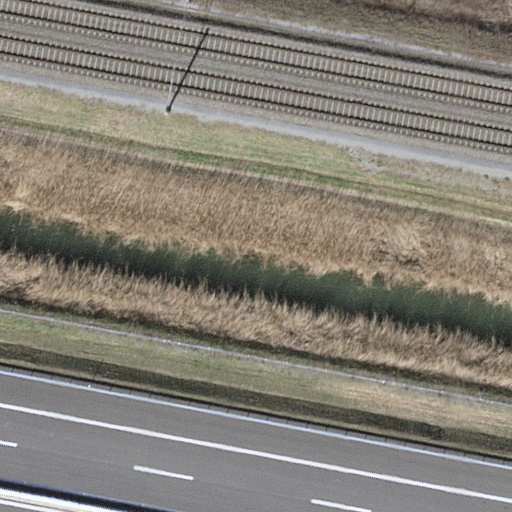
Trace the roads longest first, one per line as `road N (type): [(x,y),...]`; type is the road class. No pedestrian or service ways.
road 1 (track): [(511,222),(0,126)]
road 2 (motorway): [(363,511),(0,443)]
